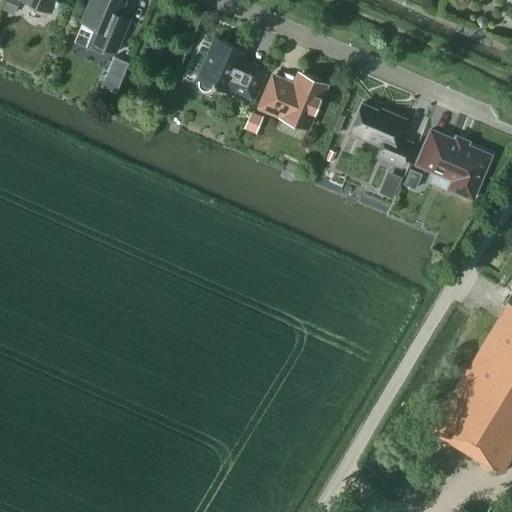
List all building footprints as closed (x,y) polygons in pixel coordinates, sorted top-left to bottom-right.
[(6,0),(19,5),(21,0),(24,0),(52,12),(56,3),(58,4),(60,0),(6,0)] [(92,42),(116,52),(130,19),(119,15),(125,0),(91,0),(82,22),(98,29),(92,42)] [(487,26),(488,21),(487,17),(482,15),(478,18),(476,22),(478,27),(483,28),(487,26)] [(229,85),(251,94),(261,70),(240,60),(244,49),(218,38),(200,78),(201,78),(199,82),(199,86),(202,89),(205,90),(209,90),(212,88),(214,84),(227,90),(229,85)] [(129,62),(114,56),(108,71),(123,77),(129,62)] [(261,107),(309,127),(327,85),(302,74),(295,90),(287,86),(289,82),(274,76),(261,107)] [(377,156),(402,166),(412,142),(398,136),(405,118),(390,111),(389,114),(363,102),(350,132),(381,145),(377,156)] [(244,128),(256,133),(263,116),(251,111),(244,128)] [(454,190),(473,198),(491,155),(431,129),(417,163),(435,171),(437,167),(459,177),(454,190)] [(410,168),(404,184),(416,189),(422,173),(410,168)] [(384,194),(393,198),(399,185),(402,177),(393,173),(384,194)] [(511,453),(511,292),(508,300),(509,300),(432,429),(502,471),(511,453)]
